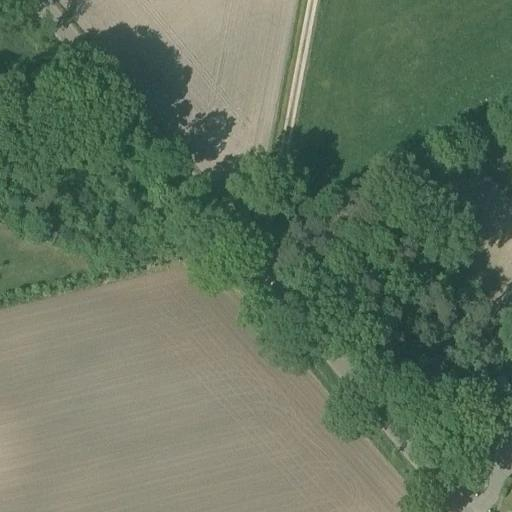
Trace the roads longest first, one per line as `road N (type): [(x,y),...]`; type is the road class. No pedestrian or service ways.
road 1 (unclassified): [(458,511),(247,254)]
road 2 (unclassified): [(247,254),(38,0)]
road 3 (unclassified): [(247,254),(511,120)]
road 4 (unknown): [(118,97),(0,145)]
